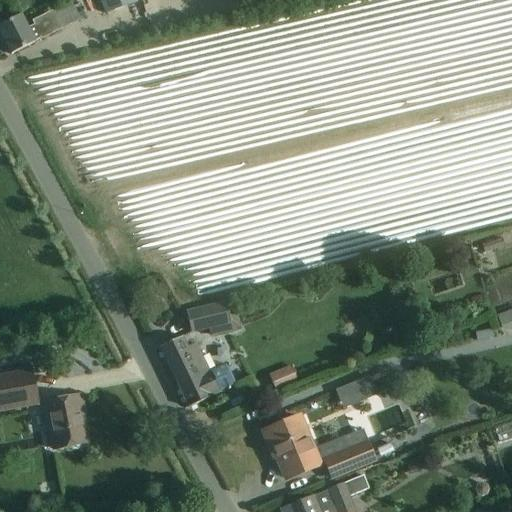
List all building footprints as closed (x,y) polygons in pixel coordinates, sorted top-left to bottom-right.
[(69,0),(71,1),(33,22),(35,26),(28,29),(21,16),(15,19),(0,27),(0,33),(11,56),(29,47),(35,44),(34,43),(41,39),(42,40),(85,17),(83,12),(89,9),(83,0),(69,0)] [(135,0),(100,0),(106,15),(137,4),(135,0)] [(228,312),(226,304),(188,314),(193,334),(209,330),(212,338),(242,330),(237,310),(228,312)] [(179,340),(178,340),(160,349),(189,409),(209,399),(209,398),(219,393),(236,385),(226,365),(210,373),(197,345),(186,350),(181,340),(179,340)] [(291,367),(270,375),(276,391),(297,383),(291,367)] [(33,371),(0,377),(0,413),(40,406),(33,371)] [(79,397),(59,401),(45,404),(54,451),(88,444),(83,417),(81,417),(78,403),(80,403),(79,397)] [(299,420),(282,426),(264,434),(270,450),(272,449),(285,481),(318,468),(299,420)] [(511,435),(495,441),(499,455),(511,450),(511,435)] [(377,463),(368,443),(324,461),(332,481),(377,463)] [(311,498),(302,502),(286,509),(287,511),(321,511),(333,507),(334,511),(352,511),(346,498),(366,490),(360,477),(326,492),(311,499),(311,498)]
